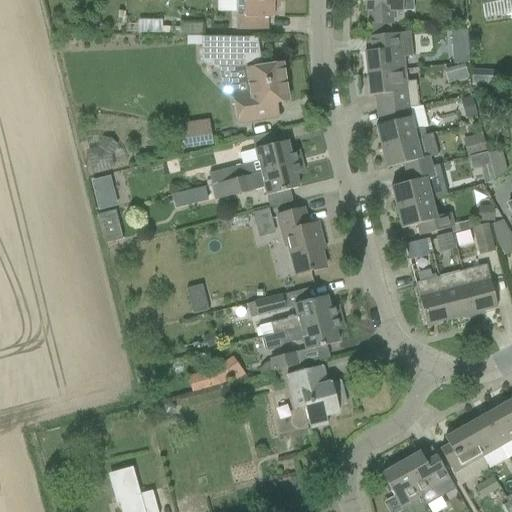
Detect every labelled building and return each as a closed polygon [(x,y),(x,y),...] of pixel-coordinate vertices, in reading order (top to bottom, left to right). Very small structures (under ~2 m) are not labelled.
[(236,0),(236,8),(244,8),(243,18),(274,18),(274,8),(280,8),(280,0),(236,0)] [(367,23),(394,24),(393,12),(401,13),(401,0),(365,0),(365,12),(366,12),(367,23)] [(180,37),(199,38),(201,38),(202,38),(202,26),(180,25),(180,37)] [(452,43),(468,41),(467,32),(451,32),(452,43)] [(364,53),(367,75),(404,71),(403,59),(413,57),(410,33),(366,38),(366,39),(374,38),(375,52),(364,53)] [(237,125),(278,118),(276,105),(288,103),(282,64),(261,67),(257,38),(202,38),(201,38),(201,61),(205,65),(218,69),(242,69),(246,101),(233,100),(237,125)] [(448,82),(469,78),(466,66),(446,70),(448,82)] [(383,114),(409,109),(409,108),(418,108),(415,82),(406,83),(404,71),(367,75),(369,97),(381,96),(383,114)] [(471,87),(482,88),(483,75),(480,71),(472,71),(471,87)] [(471,98),(461,101),(466,119),(476,116),(471,98)] [(375,127),(380,149),(425,137),(425,136),(423,129),(413,131),(410,118),(409,109),(383,114),(384,125),(375,127)] [(212,146),(210,133),(182,138),(184,150),(212,146)] [(404,165),(406,174),(432,167),(430,159),(437,157),(432,135),(425,136),(425,137),(380,149),(386,169),(404,165)] [(486,153),(482,135),(473,137),(475,145),(465,147),(468,157),(486,153)] [(97,148),(86,152),(92,174),(114,168),(111,156),(117,146),(112,139),(103,138),(97,148)] [(208,174),(211,187),(301,163),(298,152),(290,154),(287,142),(240,154),(243,165),(208,174)] [(487,155),(490,166),(493,181),(503,175),(507,173),(505,166),(501,151),(487,155)] [(478,169),(489,166),(486,154),(468,158),(471,171),(478,169)] [(304,175),(301,163),(211,187),(215,201),(264,189),(266,197),(299,189),(296,177),(304,175)] [(396,209),(429,200),(425,180),(435,178),(432,167),(406,174),(409,183),(390,188),(396,209)] [(177,209),(209,203),(206,187),(174,194),(177,209)] [(436,219),(431,200),(429,200),(396,209),(401,230),(419,225),(422,236),(457,227),(453,214),(436,219)] [(117,207),(115,201),(97,205),(98,212),(117,207)] [(493,207),(478,207),(478,223),(493,222),(494,222),(494,219),(493,211),(493,207)] [(255,227),(272,222),(268,210),(251,214),(255,227)] [(296,276),(325,269),(319,245),(322,244),(317,224),(307,226),(303,210),(277,216),(285,245),(288,244),(296,276)] [(116,212),(97,216),(104,244),(122,239),(116,212)] [(496,242),(504,256),(511,251),(511,238),(502,221),(492,225),(496,242)] [(486,225),(473,229),(480,256),(493,252),(486,225)] [(435,238),(438,250),(454,246),(451,234),(435,238)] [(428,256),(424,240),(404,246),(409,261),(428,256)] [(473,314),(497,308),(486,266),(463,272),(473,314)] [(450,320),(473,314),(463,272),(439,278),(450,320)] [(450,320),(439,278),(415,284),(426,326),(450,320)] [(285,310),(282,295),(253,302),(253,303),(247,304),(250,318),(257,317),(285,310)] [(261,338),(261,339),(341,318),(338,307),(329,309),(326,297),(294,305),(297,318),(292,316),(287,317),(286,320),(271,324),(273,335),(261,338)] [(205,301),(190,305),(193,315),(208,311),(205,301)] [(344,330),(341,318),(261,339),(264,349),(267,352),(280,348),(283,345),(303,340),(306,352),(338,344),(335,332),(344,330)] [(213,333),(202,339),(208,350),(218,344),(213,333)] [(295,353),(269,360),(270,363),(265,364),(259,370),(260,376),(298,366),(295,353)] [(222,386),(232,378),(236,383),(245,377),(233,358),(223,365),(222,363),(212,370),(187,377),(192,393),(207,389),(222,386)] [(310,430),(328,425),(325,417),(339,414),(337,408),(345,406),(339,382),(326,385),(322,367),(286,376),(295,410),(304,408),(310,430)] [(511,450),(511,414),(506,404),(491,413),(511,450)] [(511,450),(491,413),(475,422),(492,452),(501,447),(507,460),(511,456),(511,450)] [(475,422),(460,430),(477,460),(492,452),(475,422)] [(453,474),(477,460),(460,430),(444,439),(448,446),(440,451),(453,474)] [(425,506),(454,490),(455,490),(436,457),(426,463),(420,453),(401,464),(425,506)] [(400,509),(419,497),(424,506),(425,506),(401,464),(381,475),(400,509)] [(132,469),(130,469),(131,474),(112,479),(119,502),(116,503),(116,504),(119,504),(121,511),(157,511),(152,492),(140,496),(132,469)] [(481,499),(498,489),(492,478),(475,488),(481,499)]
